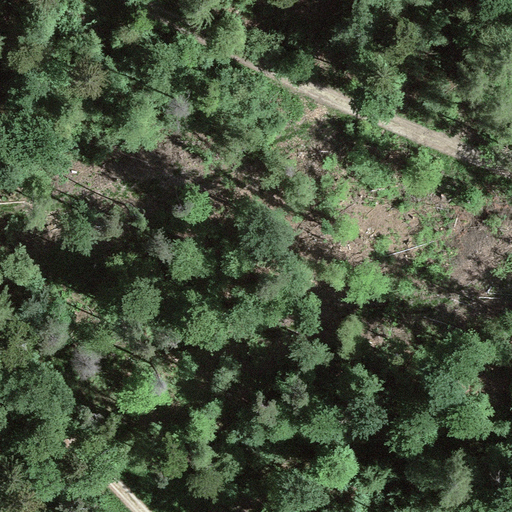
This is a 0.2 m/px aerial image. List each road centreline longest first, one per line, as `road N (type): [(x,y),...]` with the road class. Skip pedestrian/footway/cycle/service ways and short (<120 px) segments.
road 1 (track): [(511,166),(275,75),(117,0)]
road 2 (track): [(146,511),(0,359)]
